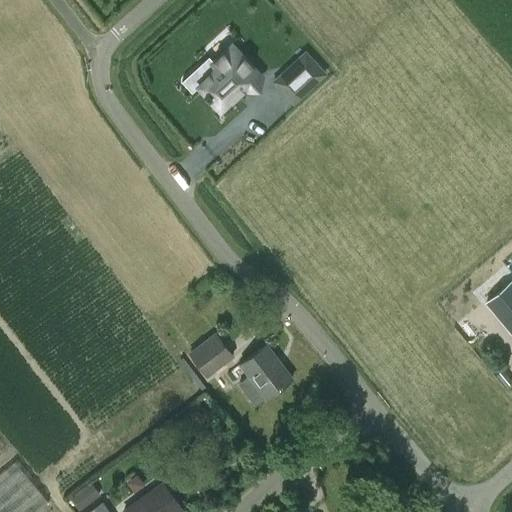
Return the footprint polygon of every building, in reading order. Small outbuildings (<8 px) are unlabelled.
[(261,81),(233,50),(215,67),(210,61),(201,69),(211,79),(199,90),(206,97),(205,98),(209,103),(210,101),(221,113),(246,91),(247,93),(261,81)] [(293,100),(322,73),(305,54),(276,81),(293,100)] [(511,280),(511,281),(503,288),(486,302),(511,333),(511,280)] [(206,378),(234,357),(216,333),(188,353),(206,378)] [(255,406),(266,398),(266,399),(292,379),(266,345),(240,365),(249,377),(239,384),(255,406)] [(15,462),(0,474),(0,511),(34,511),(47,502),(15,462)] [(141,474),(129,480),(136,492),(148,486),(141,474)] [(80,508),(103,493),(94,479),(71,494),(80,508)] [(123,511),(179,511),(183,510),(163,483),(123,511)] [(108,511),(102,503),(88,511),(108,511)]
